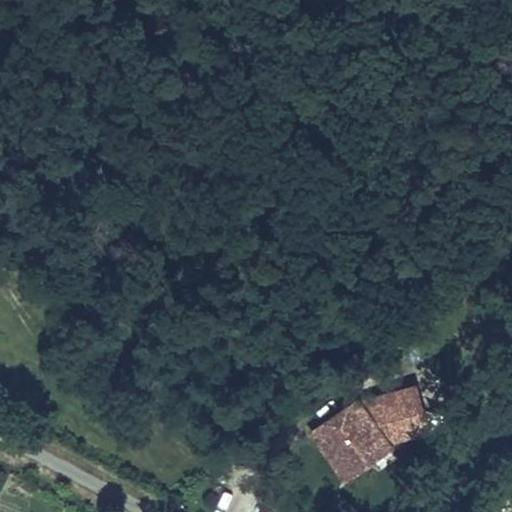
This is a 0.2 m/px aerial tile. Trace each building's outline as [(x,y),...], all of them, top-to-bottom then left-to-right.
[(348,401),(321,420),(328,431),(328,444),(339,459),(354,462),(369,451),(365,446),(383,434),(427,421),(416,382),(348,401)] [(328,444),(328,431),(321,420),(315,424),(328,444)] [(387,440),(429,427),(427,421),(383,434),(365,446),(369,451),(387,440)] [(346,469),(354,462),(339,459),(346,469)] [(0,501),(0,511),(16,511),(19,507),(2,498),(0,501)]
